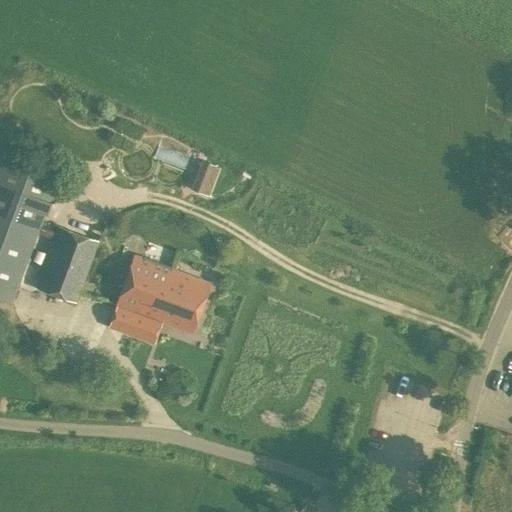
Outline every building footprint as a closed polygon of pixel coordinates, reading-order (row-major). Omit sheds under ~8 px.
[(311,0),(304,16),(398,65),(415,31),(355,0),(311,0)] [(323,112),(305,99),(285,127),(303,141),(323,112)] [(295,114),(285,107),(278,117),(288,124),(295,114)] [(341,125),(323,112),(303,141),(320,153),(341,125)] [(359,138),(341,125),(320,153),(338,166),(341,162),(348,153),(359,138)] [(358,160),(348,153),(341,162),(351,169),(358,160)] [(1,154),(0,157),(0,297),(12,302),(59,175),(1,154)] [(389,166),(379,159),(372,169),(382,176),(389,166)] [(427,172),(409,159),(389,187),(407,200),(427,172)] [(368,167),(358,160),(351,169),(361,176),(368,167)] [(399,173),(389,166),(382,176),(392,183),(399,173)] [(445,184),(427,172),(407,200),(424,213),(445,184)] [(463,197),(445,184),(424,213),(443,226),(445,222),(452,212),(463,197)] [(462,219),(452,212),(445,222),(455,229),(462,219)] [(99,241),(60,226),(59,226),(35,288),(76,303),(99,241)] [(134,256),(116,305),(138,313),(143,299),(157,304),(171,269),(134,256)] [(138,313),(116,305),(108,326),(141,339),(149,317),(191,333),(209,284),(171,269),(157,304),(143,299),(138,313)] [(34,351),(23,327),(15,331),(13,326),(0,331),(0,348),(7,364),(34,351)]
